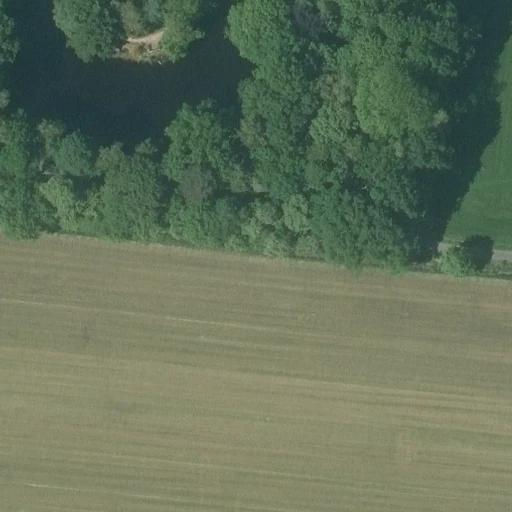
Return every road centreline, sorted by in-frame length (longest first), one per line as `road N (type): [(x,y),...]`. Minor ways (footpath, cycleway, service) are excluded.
road 1 (track): [(0,172),(114,195),(175,192),(282,145),(366,45),(364,0)]
road 2 (track): [(294,0),(290,37),(331,164),(381,222),(444,250),(511,257)]
